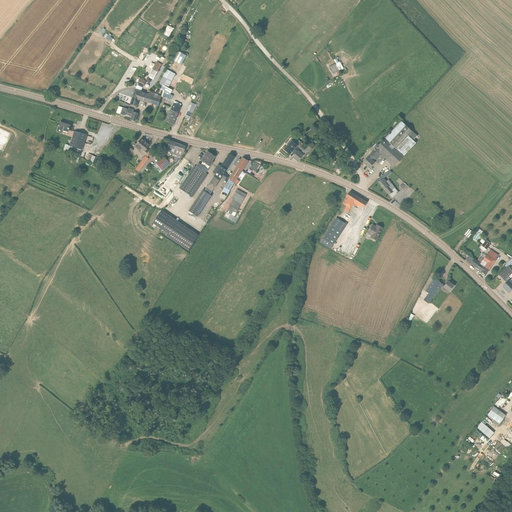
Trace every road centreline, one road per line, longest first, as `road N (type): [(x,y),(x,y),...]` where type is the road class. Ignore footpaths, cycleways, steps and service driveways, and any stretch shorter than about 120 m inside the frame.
road 1 (tertiary): [(511,313),(422,228),(344,183),(0,88)]
road 2 (track): [(362,192),(357,167),(309,97),(221,0)]
